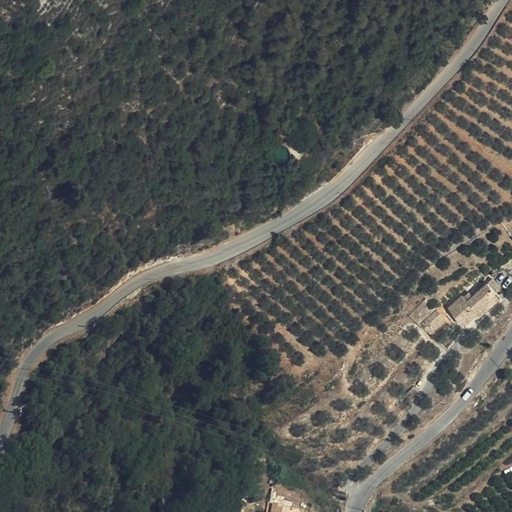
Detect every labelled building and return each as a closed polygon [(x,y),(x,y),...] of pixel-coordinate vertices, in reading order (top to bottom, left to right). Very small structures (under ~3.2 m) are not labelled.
[(492,280),(488,283),(497,293),(500,290),(492,280)] [(501,297),(497,293),(488,283),(473,297),(467,302),(464,298),(462,296),(449,308),(464,325),(477,313),(484,307),(486,310),(501,297)] [(470,293),(464,298),(467,302),(473,297),(470,293)] [(480,316),(486,310),(484,307),(477,313),(480,316)] [(261,485),(258,499),(265,500),(267,487),(261,485)]
